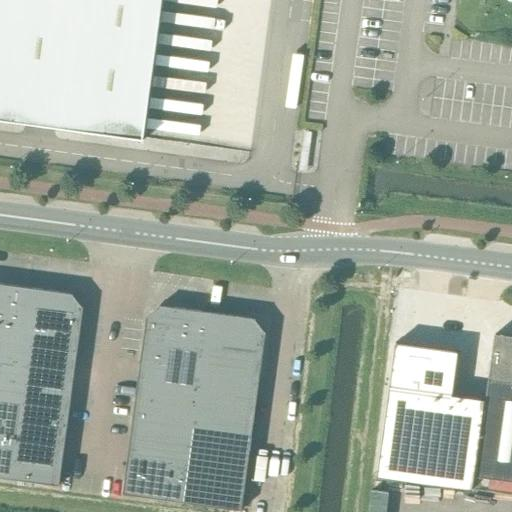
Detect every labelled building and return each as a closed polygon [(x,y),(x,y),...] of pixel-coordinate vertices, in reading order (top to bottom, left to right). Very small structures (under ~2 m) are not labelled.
[(0,0),(0,121),(26,125),(26,123),(41,125),(77,130),(77,132),(121,138),(121,136),(144,139),(145,137),(143,137),(145,124),(148,102),(151,81),(154,60),(156,42),(159,18),(161,0),(0,0)] [(0,399),(10,401),(15,363),(25,287),(0,283),(0,399)] [(25,287),(15,363),(10,401),(69,409),(82,313),(67,292),(25,287)] [(146,321),(138,379),(197,387),(202,350),(208,311),(166,306),(146,321)] [(202,350),(197,387),(192,426),(252,434),(265,337),(249,317),(208,311),(202,350)] [(395,343),(377,476),(473,489),(475,476),(511,480),(511,335),(494,333),(485,399),(452,395),(458,351),(395,343)] [(138,379),(133,418),(192,426),(197,387),(138,379)] [(0,399),(0,438),(5,439),(10,401),(0,399)] [(5,439),(0,474),(0,477),(59,485),(69,409),(10,401),(5,439)] [(133,418),(128,456),(187,464),(192,426),(133,418)] [(187,464),(182,502),(242,510),(252,434),(192,426),(187,464)] [(123,494),(182,502),(187,464),(128,456),(123,494)]
